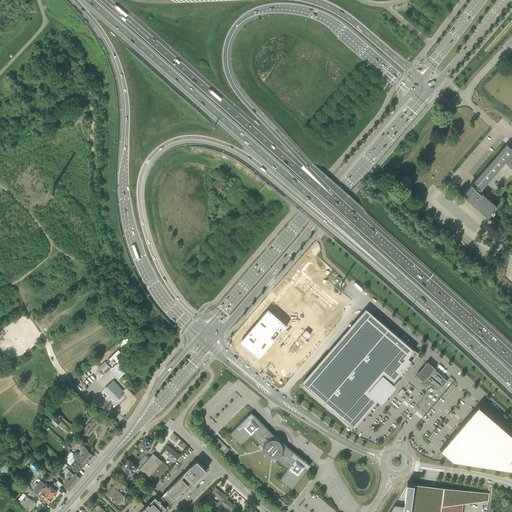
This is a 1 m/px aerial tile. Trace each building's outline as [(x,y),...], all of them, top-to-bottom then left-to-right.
[(511,148),(507,144),(472,184),(471,183),(470,184),(472,186),(467,192),(468,194),(465,197),(473,204),(488,217),(498,206),(491,201),(482,193),(481,193),(479,192),(507,160),(511,163),(511,164),(510,167),(511,169),(511,148)] [(407,262),(409,259),(403,255),(400,260),(409,266),(410,264),(407,262)] [(336,305),(308,281),(316,272),(307,265),(299,274),(302,276),(301,277),(300,279),(299,280),(298,280),(294,285),(306,295),(310,291),(328,307),(327,309),(330,312),(333,309),(334,307),(336,305)] [(344,287),(341,289),(352,299),(354,297),(344,287)] [(251,354),(257,359),(269,345),(271,343),(286,326),(266,310),(252,327),(250,329),(247,331),(238,343),(239,344),(238,345),(240,346),(241,346),(248,351),(248,352),(247,352),(250,355),(251,354)] [(376,330),(361,317),(330,352),(308,377),(307,376),(302,382),(303,383),(302,385),(351,428),(377,398),(379,399),(389,389),(393,384),(392,383),(418,353),(382,322),(376,330)] [(438,391),(447,381),(448,381),(444,378),(445,377),(443,375),(442,376),(435,369),(436,368),(428,361),(416,374),(424,381),(426,380),(438,391)] [(108,364),(102,370),(105,373),(111,368),(108,364)] [(117,364),(111,369),(113,371),(119,378),(125,373),(120,367),(117,364)] [(108,393),(116,401),(123,395),(121,393),(123,391),(113,381),(108,386),(111,390),(108,393)] [(511,469),(511,434),(479,405),(462,425),(461,425),(460,424),(458,425),(457,425),(457,426),(456,428),(457,429),(457,430),(441,450),(453,460),(511,469)] [(52,408),(50,410),(59,418),(61,415),(52,408)] [(47,411),(43,415),(57,427),(60,423),(47,411)] [(230,433),(235,438),(233,440),(232,440),(232,441),(233,441),(233,442),(234,442),(235,441),(237,440),(241,444),(251,434),(263,446),(263,447),(263,448),(263,450),(264,452),(265,453),(266,454),(266,455),(268,456),(269,457),(270,457),(271,457),(273,458),(274,458),(276,457),(289,468),(280,479),(285,483),(283,485),(283,486),(284,486),(284,487),(285,487),(286,487),(287,484),(292,488),(310,465),(285,446),(285,443),(284,442),(284,441),(283,440),(282,438),(281,437),(279,436),(278,436),(277,435),(276,435),(274,435),(251,412),(230,433)] [(70,422),(69,422),(63,417),(62,419),(68,424),(70,427),(72,424),(70,422)] [(95,430),(101,423),(94,417),(82,431),(89,436),(94,430),(95,430)] [(446,418),(435,432),(439,435),(450,420),(446,418)] [(220,448),(224,444),(217,437),(213,441),(220,448)] [(146,455),(148,452),(147,451),(151,446),(150,445),(153,441),(151,439),(150,441),(147,438),(140,446),(145,449),(142,452),(145,455),(146,455)] [(425,456),(428,452),(413,438),(410,442),(425,456)] [(25,448),(31,455),(35,453),(28,445),(25,448)] [(87,449),(84,446),(82,445),(79,448),(81,450),(84,452),(83,454),(89,459),(94,455),(87,449)] [(170,455),(176,460),(180,455),(168,446),(164,451),(170,455)] [(21,456),(25,451),(22,448),(17,454),(17,455),(20,457),(21,456)] [(85,464),(89,459),(83,454),(81,456),(76,452),(74,454),(76,457),(85,464)] [(168,466),(165,463),(162,461),(153,453),(150,456),(149,458),(146,455),(145,455),(136,465),(129,459),(125,463),(124,463),(123,465),(123,466),(122,467),(132,475),(133,473),(133,474),(136,470),(138,467),(140,469),(143,471),(147,475),(156,483),(176,460),(170,455),(168,458),(172,461),(169,464),(168,466)] [(71,466),(77,471),(82,466),(83,467),(85,464),(76,457),(74,459),(76,460),(71,466)] [(190,484),(191,485),(205,471),(204,472),(203,470),(205,468),(197,460),(184,473),(185,474),(164,495),(173,504),(176,500),(175,499),(179,495),(181,496),(187,490),(186,489),(188,486),(190,484)] [(76,483),(81,478),(75,473),(74,474),(70,471),(66,474),(67,474),(69,477),(71,478),(76,483)] [(147,476),(147,475),(143,471),(140,474),(139,476),(144,480),(147,476)] [(71,478),(70,480),(68,478),(69,477),(67,474),(65,476),(65,477),(67,479),(65,481),(67,483),(64,486),(69,491),(76,483),(71,478)] [(54,496),(57,492),(49,485),(49,486),(47,484),(47,485),(46,483),(45,484),(43,482),(41,484),(40,485),(43,487),(54,496)] [(40,497),(45,503),(47,500),(49,501),(54,496),(43,487),(40,485),(41,484),(39,483),(33,490),(38,495),(41,490),(44,492),(40,497)] [(457,504),(459,491),(434,488),(429,487),(407,485),(407,483),(407,484),(389,511),(462,511),(463,503),(457,504)] [(18,499),(21,502),(27,507),(27,508),(28,509),(28,508),(30,510),(36,503),(34,502),(34,501),(33,500),(33,501),(31,499),(33,496),(34,497),(36,494),(28,485),(25,487),(29,492),(27,495),(26,495),(24,493),(18,499)] [(124,496),(114,487),(108,493),(115,499),(113,501),(114,502),(114,501),(117,504),(124,496)] [(131,495),(133,492),(127,487),(125,489),(131,495)] [(234,511),(235,511),(234,511),(238,506),(234,503),(233,504),(227,499),(228,498),(216,487),(205,499),(214,507),(213,507),(218,511),(222,506),(229,511),(234,511)] [(162,511),(163,511),(162,510),(165,507),(166,507),(161,502),(161,501),(159,499),(159,500),(155,496),(146,506),(141,501),(134,508),(137,511),(162,511)]
